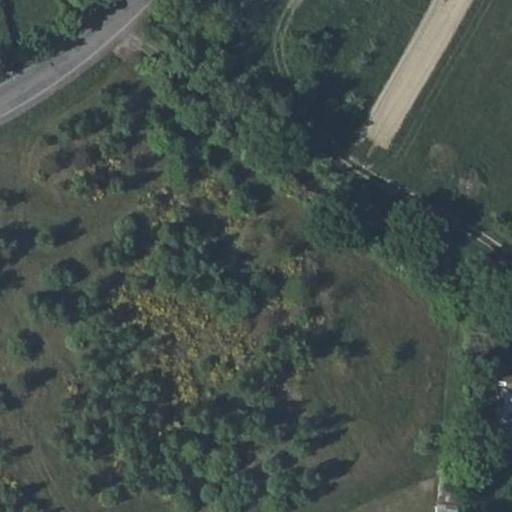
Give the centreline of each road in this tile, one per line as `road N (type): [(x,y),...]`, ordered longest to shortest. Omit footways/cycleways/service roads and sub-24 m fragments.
road 1 (track): [(124,15),(175,84),(511,327)]
road 2 (residential): [(137,0),(0,101)]
